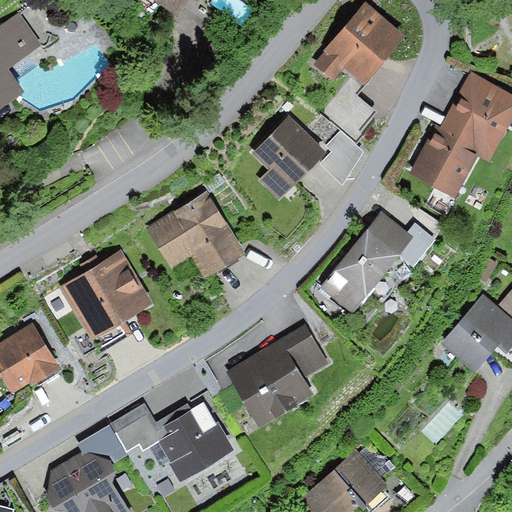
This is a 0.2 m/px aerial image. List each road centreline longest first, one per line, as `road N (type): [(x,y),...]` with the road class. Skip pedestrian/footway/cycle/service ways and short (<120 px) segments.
road 1 (residential): [(427,0),(438,21),(433,48),(387,155),(346,218),(278,295),(0,466)]
road 2 (residential): [(0,266),(159,167),(221,118),(323,0)]
